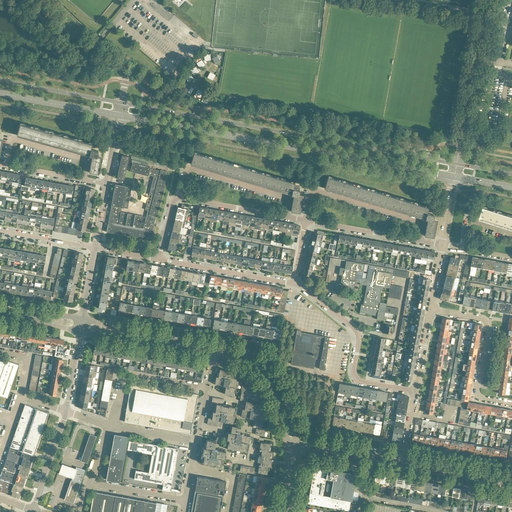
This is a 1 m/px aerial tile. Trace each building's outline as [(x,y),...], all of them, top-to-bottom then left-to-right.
[(217,55),(212,58),(215,64),(220,61),(217,55)] [(201,60),(196,63),(200,68),(205,65),(201,60)] [(195,67),(190,70),(194,75),(199,71),(195,67)] [(210,72),(207,77),(212,80),(215,75),(210,72)] [(185,78),(189,82),(193,78),(189,74),(185,78)] [(203,92),(198,89),(195,95),(200,98),(203,92)] [(201,101),(207,104),(210,99),(204,96),(201,101)] [(89,155),(92,156),(89,173),(97,174),(100,157),(97,157),(98,151),(91,149),(92,147),(92,144),(20,124),(17,134),(17,135),(89,155)] [(191,163),(194,164),(201,166),(202,166),(209,168),(208,169),(216,171),(216,170),(223,172),(223,173),(230,175),(237,177),(244,179),(245,179),(252,181),(251,181),(259,184),(259,183),(266,185),(266,186),(273,188),(273,187),(280,190),(287,192),(288,192),(291,193),(291,194),(294,195),(291,212),(299,213),(302,196),(298,196),(299,190),(295,189),(295,186),(293,186),(294,183),(194,152),(191,163)] [(122,155),(119,169),(118,172),(117,178),(124,180),(129,156),(122,155)] [(156,217),(157,217),(168,172),(167,171),(160,170),(160,171),(150,168),(150,167),(130,162),(128,171),(148,176),(148,175),(154,176),(149,195),(152,195),(149,204),(147,203),(145,210),(148,210),(145,222),(144,222),(144,223),(143,228),(140,228),(142,216),(121,212),(118,226),(108,224),(107,232),(152,240),(152,241),(154,232),(152,232),(153,228),(154,226),(156,226),(157,224),(155,223),(154,223),(156,217)] [(14,173),(12,185),(20,186),(21,179),(19,179),(20,175),(18,174),(14,173)] [(327,177),(324,187),(328,188),(328,189),(335,191),(335,190),(342,192),(342,193),(349,195),(350,194),(357,197),(356,197),(364,199),(371,201),(378,204),(378,203),(385,205),(385,206),(392,208),(393,207),(400,210),(407,212),(414,214),(421,217),(421,216),(425,217),(424,219),(427,220),(424,236),(433,238),(436,221),(432,220),(433,215),(426,212),(427,210),(428,207),(327,177)] [(22,185),(21,190),(29,191),(30,190),(32,179),(25,178),(25,179),(23,179),(21,185),(22,185)] [(48,190),(47,193),(53,194),(54,191),(55,183),(49,182),(48,190)] [(122,185),(115,184),(111,205),(108,224),(118,226),(121,212),(122,207),(124,208),(128,208),(129,202),(132,187),(125,186),(125,185),(122,184),(122,185)] [(66,194),(65,197),(71,198),(73,186),(67,185),(66,194)] [(82,193),(93,195),(94,189),(84,186),(82,193)] [(81,198),(84,199),(92,201),(93,195),(82,193),(81,198)] [(83,202),(82,205),(90,207),(92,201),(84,199),(81,198),(80,201),(83,202)] [(176,213),(187,215),(188,209),(184,208),(181,208),(178,207),(176,213)] [(202,217),(205,217),(206,208),(200,207),(198,219),(202,219),(202,217)] [(511,216),(483,207),(480,217),(483,218),(483,219),(490,221),(498,223),(497,223),(504,226),(505,225),(511,228),(511,216)] [(210,221),(212,210),(206,208),(205,217),(204,220),(210,221)] [(217,219),(218,211),(212,210),(210,221),(216,222),(217,219)] [(89,213),(81,211),(78,211),(77,216),(88,219),(89,213)] [(225,212),(223,220),(223,224),(229,225),(231,213),(225,212)] [(187,215),(176,213),(175,219),(185,221),(187,215)] [(235,226),(237,214),(231,213),(229,225),(235,226)] [(241,228),(241,226),(243,215),(237,214),(235,226),(241,228)] [(247,229),(250,216),(243,215),(241,226),(241,228),(247,229)] [(75,222),(86,225),(88,219),(77,216),(75,216),(73,222),(75,222)] [(254,230),(254,229),(256,217),(250,216),(247,229),(254,230)] [(260,230),(262,219),(256,217),(254,229),(260,230)] [(185,221),(175,219),(173,225),(184,228),(185,221)] [(264,230),(266,230),(268,220),(262,219),(260,230),(264,231),(264,230)] [(273,231),(274,221),(268,220),(266,230),(273,231)] [(281,222),(274,221),(273,231),(272,233),(279,234),(279,230),(281,222)] [(75,222),(74,228),(75,229),(77,229),(79,230),(82,231),(85,231),(86,225),(75,222)] [(287,223),(286,231),(285,235),(291,236),(291,235),(293,224),(287,223)] [(300,225),(293,224),(291,235),(298,237),(300,225)] [(184,228),(173,225),(172,231),(182,234),(184,228)] [(182,234),(172,231),(170,237),(181,240),(182,234)] [(317,234),(314,233),(312,239),(322,242),(323,235),(325,236),(325,232),(317,231),(317,234)] [(181,240),(170,237),(169,243),(179,246),(181,240)] [(312,239),(311,245),(317,247),(320,248),(322,242),(312,239)] [(179,246),(169,243),(167,250),(170,250),(175,252),(176,249),(178,249),(179,246)] [(197,257),(199,249),(199,246),(195,245),(195,246),(193,246),(191,255),(197,257)] [(203,258),(205,250),(205,247),(199,246),(199,249),(197,257),(203,258)] [(217,252),(216,260),(222,261),(224,253),(224,250),(218,248),(217,252)] [(434,252),(428,251),(426,261),(427,261),(427,260),(433,261),(434,252)] [(117,258),(106,256),(105,263),(114,265),(116,265),(116,263),(117,258)] [(261,260),(260,268),(266,269),(268,259),(268,258),(262,257),(261,260)] [(461,260),(461,259),(459,259),(454,258),(451,257),(449,263),(459,266),(461,260)] [(270,259),(268,259),(266,269),(272,270),(274,259),(271,258),(270,259)] [(274,259),(272,270),(278,271),(280,264),(281,260),(274,259)] [(340,267),(339,275),(342,275),(340,284),(347,285),(347,289),(354,290),(355,283),(359,283),(359,284),(360,285),(360,284),(367,285),(363,304),(361,304),(359,312),(375,315),(376,312),(378,312),(376,319),(383,321),(384,316),(385,313),(386,306),(386,303),(379,302),(382,287),(389,288),(390,284),(392,275),(393,269),(369,265),(366,278),(362,278),(365,264),(358,263),(347,261),(345,268),(340,267)] [(69,269),(79,271),(80,265),(72,264),(70,263),(69,269)] [(449,263),(448,269),(458,271),(459,266),(449,263)] [(68,269),(66,275),(67,275),(77,277),(79,271),(69,269),(68,269)] [(456,277),(458,271),(448,269),(446,275),(456,277)] [(205,274),(199,273),(197,283),(206,285),(207,277),(205,276),(205,274)] [(76,283),(77,277),(67,275),(65,281),(68,282),(76,283)] [(216,276),(210,275),(210,277),(207,277),(206,285),(214,286),(215,285),(216,276)] [(455,283),(456,277),(446,275),(445,281),(455,283)] [(215,285),(214,286),(214,288),(217,289),(217,285),(221,286),(221,285),(222,277),(216,276),(215,285)] [(226,290),(228,278),(222,277),(221,285),(221,286),(220,289),(226,290)] [(233,287),(234,280),(228,278),(226,290),(232,291),(233,288),(233,287)] [(76,283),(68,282),(65,281),(64,287),(74,289),(76,283)] [(445,281),(443,287),(453,289),(455,283),(445,281)] [(74,289),(64,287),(62,293),(65,294),(73,295),(74,289)] [(452,295),(453,289),(443,287),(442,293),(452,295)] [(100,288),(99,294),(107,296),(111,296),(111,292),(109,292),(109,289),(100,288)] [(450,302),(452,295),(442,293),(440,299),(450,302)] [(97,307),(96,312),(104,313),(106,305),(107,302),(98,300),(97,307)] [(131,313),(133,305),(133,301),(127,300),(126,303),(125,312),(131,313)] [(131,313),(138,314),(139,305),(140,302),(133,301),(133,305),(131,313)] [(413,307),(417,307),(424,309),(425,303),(418,302),(414,301),(413,307)] [(124,303),(120,302),(118,311),(125,312),(126,303),(124,302),(124,303)] [(152,307),(151,317),(157,318),(157,316),(158,309),(159,305),(153,304),(152,307)] [(144,316),(151,317),(152,307),(149,307),(149,308),(146,307),(144,316)] [(158,309),(157,316),(157,318),(163,319),(165,310),(162,309),(162,310),(158,309)] [(171,312),(170,320),(176,321),(178,312),(178,310),(175,309),(175,312),(171,312)] [(184,316),(183,323),(189,324),(191,312),(191,311),(185,310),(184,314),(184,316)] [(178,312),(176,321),(183,323),(184,314),(180,313),(181,313),(178,312)] [(191,312),(189,324),(195,325),(197,316),(198,313),(191,312)] [(204,317),(202,326),(209,327),(210,319),(211,315),(204,314),(204,317)] [(201,317),(197,316),(195,325),(202,326),(204,317),(201,316),(201,317)] [(213,328),(219,329),(221,320),(218,319),(218,320),(214,319),(213,328)] [(244,325),(240,324),(238,333),(245,334),(247,321),(244,320),(244,324),(244,325)] [(251,335),(253,326),(249,326),(249,325),(250,321),(247,321),(245,334),(251,335)] [(232,331),(238,333),(240,324),(236,323),(233,322),(232,331)] [(473,323),(471,329),(481,331),(482,325),(473,323)] [(266,325),(266,329),(264,337),(272,339),(272,338),(279,340),(281,331),(276,330),(276,328),(271,328),(272,326),(266,325)] [(392,330),(394,331),(395,326),(385,325),(385,329),(384,329),(383,331),(383,332),(391,334),(392,330)] [(264,337),(266,329),(262,328),(262,327),(259,327),(257,336),(264,337)] [(320,360),(319,369),(325,370),(329,337),(301,332),(301,330),(297,329),(290,363),(313,368),(315,359),(320,360)] [(56,345),(55,349),(54,356),(63,358),(63,354),(64,353),(59,352),(60,346),(63,347),(64,340),(58,339),(56,346),(56,345)] [(117,360),(118,357),(119,349),(113,348),(111,359),(117,360)] [(124,358),(123,360),(130,361),(130,359),(132,351),(125,350),(124,358)] [(0,395),(8,398),(9,393),(19,365),(0,358),(0,395)] [(448,362),(447,362),(435,359),(434,365),(442,367),(447,368),(448,362)] [(97,366),(86,364),(85,370),(93,372),(96,372),(97,366)] [(372,367),(371,373),(373,373),(372,377),(379,379),(380,375),(381,369),(372,367)] [(233,395),(234,396),(235,388),(237,388),(239,381),(236,380),(237,376),(238,372),(219,369),(218,372),(219,372),(218,377),(216,376),(214,384),(226,386),(224,394),(228,395),(228,396),(232,397),(233,395)] [(105,379),(101,400),(108,401),(112,381),(105,379)] [(131,382),(124,422),(191,434),(198,394),(131,382)] [(342,393),(345,394),(346,385),(339,383),(338,392),(342,393)] [(257,400),(258,399),(259,392),(250,390),(250,386),(243,384),(242,384),(240,394),(239,400),(243,401),(244,395),(248,395),(248,398),(251,399),(255,399),(257,400)] [(352,386),(346,385),(345,394),(344,397),(350,398),(351,394),(352,386)] [(378,390),(376,399),(380,399),(380,400),(379,400),(385,401),(387,392),(378,390)] [(455,396),(455,398),(468,401),(469,395),(460,393),(456,393),(455,396)] [(81,394),(79,401),(88,402),(91,403),(92,397),(92,396),(81,394)] [(87,408),(88,402),(79,401),(78,406),(78,408),(86,410),(87,408)] [(264,406),(264,405),(255,403),(254,403),(251,402),(248,402),(245,401),(245,404),(245,405),(244,409),(242,409),(240,416),(244,417),(244,418),(248,419),(248,418),(254,419),(254,422),(252,421),(251,426),(253,426),(253,427),(256,428),(255,435),(261,436),(264,436),(265,436),(266,428),(262,427),(264,420),(263,420),(264,416),(265,413),(262,413),(263,408),(264,408),(264,406)] [(397,407),(406,409),(407,402),(398,401),(397,403),(398,403),(397,407)] [(25,404),(22,413),(45,421),(48,413),(25,404)] [(222,405),(220,405),(217,404),(216,404),(214,412),(212,411),(212,415),(212,419),(214,419),(216,420),(219,420),(222,421),(226,421),(226,423),(230,424),(230,422),(234,423),(236,415),(233,415),(234,410),(234,411),(235,407),(222,405)] [(503,416),(504,409),(498,407),(497,415),(496,419),(502,420),(502,416),(503,416)] [(43,429),(45,421),(22,413),(19,421),(43,429)] [(405,415),(396,413),(393,413),(392,419),(395,420),(404,421),(405,415)] [(332,426),(338,427),(340,417),(334,416),(332,426)] [(40,438),(43,429),(19,421),(16,430),(40,438)] [(227,448),(229,448),(230,449),(246,451),(247,443),(249,444),(249,443),(250,440),(251,436),(250,436),(250,435),(243,433),(242,434),(241,435),(239,434),(240,427),(240,426),(235,425),(235,426),(231,426),(230,433),(228,432),(226,440),(228,440),(227,448)] [(40,438),(16,430),(13,438),(37,446),(40,438)] [(400,440),(401,434),(393,432),(392,436),(392,435),(391,439),(393,439),(393,440),(394,439),(400,440)] [(90,434),(83,453),(81,461),(84,462),(87,463),(96,436),(93,435),(90,434)] [(107,471),(106,480),(119,482),(120,482),(128,436),(114,434),(111,450),(110,453),(111,453),(108,467),(107,471)] [(419,443),(420,435),(416,434),(414,434),(412,441),(419,443)] [(439,438),(437,446),(444,447),(445,439),(446,436),(439,435),(439,438)] [(13,438),(10,447),(34,455),(37,446),(13,438)] [(222,458),(224,459),(226,451),(225,451),(225,450),(217,448),(217,450),(214,450),(216,441),(215,441),(215,440),(211,439),(210,440),(206,440),(205,444),(205,448),(203,447),(203,448),(201,455),(204,455),(203,460),(202,463),(221,467),(222,463),(221,463),(222,458)] [(163,484),(162,490),(170,491),(178,449),(129,440),(127,450),(152,454),(149,473),(136,470),(134,479),(163,484)] [(270,443),(265,442),(261,442),(259,450),(260,450),(258,461),(260,462),(260,465),(258,464),(256,472),(258,472),(258,473),(259,473),(267,474),(268,471),(269,466),(271,467),(272,459),(270,459),(271,452),(268,451),(269,447),(270,447),(270,443)] [(502,448),(500,457),(506,459),(509,446),(505,445),(504,448),(502,448)] [(6,459),(29,467),(34,455),(10,447),(6,459)] [(500,457),(502,448),(495,447),(495,449),(494,456),(500,457)] [(6,459),(0,476),(0,478),(10,482),(23,486),(29,467),(6,459)] [(73,476),(76,468),(68,465),(62,463),(59,471),(66,473),(73,476)] [(314,466),(309,494),(307,503),(333,507),(334,508),(340,509),(342,509),(355,511),(355,510),(353,510),(353,505),(356,506),(357,501),(351,500),(351,503),(350,503),(355,474),(314,466)] [(71,480),(64,500),(73,503),(74,503),(75,499),(85,470),(76,467),(76,468),(73,476),(75,477),(74,481),(71,480)] [(382,483),(384,474),(376,473),(375,482),(382,483)] [(389,485),(391,475),(384,474),(382,483),(389,485)] [(396,486),(398,476),(391,475),(389,485),(396,486)] [(197,476),(190,511),(220,511),(226,481),(197,476)] [(254,476),(252,482),(256,482),(264,484),(265,482),(266,482),(266,478),(265,478),(266,478),(254,476)] [(403,487),(405,478),(398,476),(396,486),(403,487)] [(0,478),(0,491),(6,493),(6,492),(7,492),(10,482),(0,478)] [(410,488),(412,479),(405,478),(403,487),(410,488)] [(410,488),(416,489),(417,490),(419,480),(412,479),(410,488)] [(419,480),(417,490),(424,491),(426,482),(419,480)] [(23,486),(10,482),(7,492),(10,494),(15,496),(15,497),(16,497),(19,498),(23,486)] [(426,482),(424,491),(431,492),(433,483),(426,482)] [(433,483),(431,492),(438,494),(440,484),(433,483)] [(440,484),(438,494),(445,495),(447,485),(440,484)] [(447,485),(445,495),(452,496),(454,487),(447,485)] [(454,487),(452,496),(459,497),(461,488),(454,487)] [(461,488),(459,497),(466,499),(468,489),(461,488)] [(468,489),(466,499),(474,500),(475,491),(468,489)] [(89,511),(111,511),(115,495),(94,491),(89,511)] [(484,502),(484,505),(490,507),(490,504),(492,494),(486,493),(484,502)] [(123,511),(126,497),(115,495),(111,511),(123,511)] [(504,496),(502,506),(509,507),(511,497),(504,496)] [(133,511),(136,499),(126,497),(123,511),(133,511)] [(144,511),(146,501),(136,499),(133,511),(144,511)] [(154,511),(156,503),(146,501),(144,511),(154,511)] [(165,511),(167,505),(157,503),(155,511),(165,511)]
